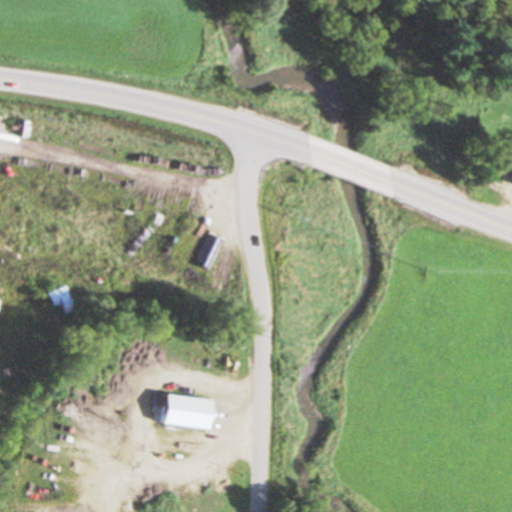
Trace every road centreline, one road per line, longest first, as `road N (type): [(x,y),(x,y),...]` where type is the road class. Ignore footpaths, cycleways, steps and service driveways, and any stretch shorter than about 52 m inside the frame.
road 1 (residential): [(259,511),(263,318),(242,197),(254,126)]
road 2 (primary): [(305,145),(97,85),(0,71)]
road 3 (primary): [(511,223),(387,176)]
